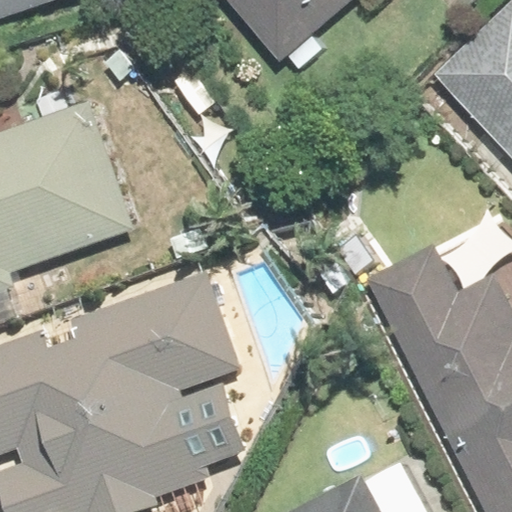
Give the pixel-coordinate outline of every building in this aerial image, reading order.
[(0,0),(0,27),(79,0),(0,0)] [(241,0),(301,67),(375,0),(241,0)] [(511,24),(451,81),(511,145),(511,24)] [(0,304),(33,293),(26,275),(152,231),(108,106),(0,143),(0,304)] [(511,511),(511,284),(510,279),(478,296),(451,244),(381,281),(503,511),(511,511)] [(0,463),(9,460),(27,511),(165,511),(176,508),(173,500),(225,481),(223,474),(277,454),(248,373),(262,369),(228,275),(0,357),(0,463)] [(398,511),(380,479),(319,511),(398,511)]
